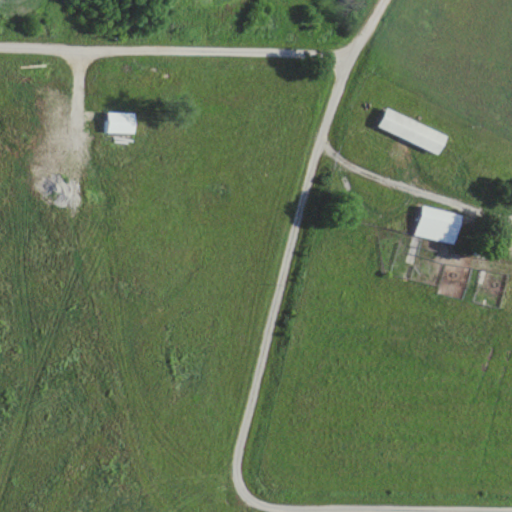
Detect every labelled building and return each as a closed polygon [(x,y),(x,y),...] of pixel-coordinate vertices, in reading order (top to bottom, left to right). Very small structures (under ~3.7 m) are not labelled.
[(0,163),(47,164),(48,100),(0,98),(0,163)] [(130,102),(108,102),(108,135),(130,135),(130,102)] [(442,136),(381,107),(372,127),(433,156),(442,136)] [(410,236),(450,245),(457,215),(417,206),(410,236)] [(17,292),(51,292),(51,274),(17,274),(17,292)]
